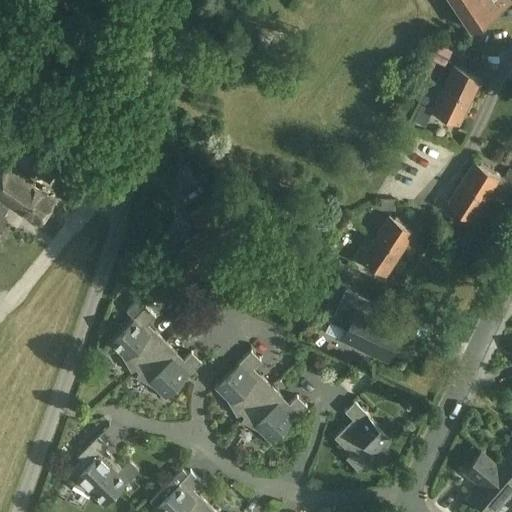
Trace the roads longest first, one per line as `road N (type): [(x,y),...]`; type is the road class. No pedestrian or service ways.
road 1 (residential): [(85,324),(135,153),(150,0)]
road 2 (residential): [(413,497),(444,404),(511,268)]
road 3 (unclassified): [(16,511),(85,324)]
road 4 (unknown): [(417,207),(459,163),(511,54)]
road 5 (residential): [(249,312),(200,382),(194,430)]
